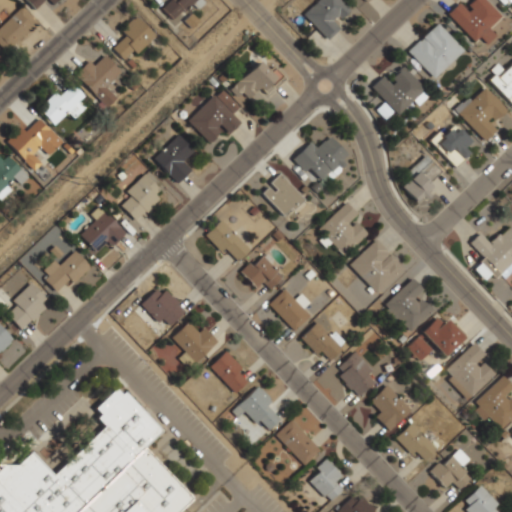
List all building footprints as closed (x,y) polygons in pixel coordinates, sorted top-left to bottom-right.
[(56,0),(22,0),(33,10),(41,1),(49,8),(56,0)] [(194,9),(203,0),(168,0),(160,8),(172,20),(188,4),(194,9)] [(333,21),(347,7),(340,0),(315,0),(301,14),(326,40),(339,28),(333,21)] [(444,13),(477,49),(493,35),(486,27),(498,17),(483,0),(471,0),(463,8),(457,1),(444,13)] [(0,25),(0,47),(5,52),(36,21),(20,5),(0,25)] [(118,31),(124,37),(111,49),(124,63),(153,36),(134,15),(118,31)] [(404,52),(431,78),(460,49),(433,22),(404,52)] [(104,107),(113,98),(103,89),(120,71),(104,56),(96,64),(89,57),(71,75),(104,107)] [(228,88),(242,103),(258,87),(265,94),(281,79),(260,57),(228,88)] [(511,57),(487,81),(511,108),(511,57)] [(374,110),(382,119),(391,111),(396,117),(425,94),(403,67),(386,81),(381,75),(368,86),(382,103),(374,110)] [(491,121),(503,109),(480,84),(452,111),(482,141),(497,127),(491,121)] [(51,124),(66,110),(73,117),(82,108),(75,102),(82,96),(72,86),(66,92),(60,85),(36,109),(51,124)] [(185,120),(206,142),(221,128),(226,134),(239,122),(232,114),(239,107),(220,87),(185,120)] [(3,140),(31,172),(45,159),(44,159),(62,143),(40,118),(25,131),(20,125),(3,140)] [(428,143),(453,167),(474,145),(448,121),(428,143)] [(193,151),(176,134),(151,159),(176,183),(192,167),(184,160),(193,151)] [(343,164),(337,159),(344,152),(328,136),(317,147),(309,139),(289,159),(311,181),(318,174),(326,182),(343,164)] [(6,153),(0,157),(0,198),(10,190),(5,184),(13,177),(18,184),(27,177),(6,153)] [(402,174),(408,180),(400,188),(417,205),(432,190),(425,183),(438,171),(422,155),(402,174)] [(286,209),(292,215),(306,202),(278,172),(257,191),(279,216),(286,209)] [(119,207),(134,221),(162,193),(142,173),(122,193),(128,199),(119,207)] [(342,256),(369,232),(343,203),(313,231),(326,245),(329,243),(342,256)] [(91,251),(101,242),(107,248),(124,233),(99,205),(88,214),(93,221),(77,235),(91,251)] [(249,248),(219,218),(202,234),(232,265),(249,248)] [(488,242),(479,232),(465,244),(497,280),(511,266),(511,232),(506,226),(488,242)] [(346,266),(377,297),(404,270),(374,239),(346,266)] [(57,295),(88,266),(73,251),(58,265),(52,259),(37,274),(57,295)] [(237,272),(253,288),(260,281),(268,289),(281,276),(258,252),(237,272)] [(379,306),(406,334),(431,312),(417,297),(423,292),(410,277),(379,306)] [(8,302),(14,308),(6,316),(21,331),(48,305),(27,283),(8,302)] [(137,304),(156,325),(163,319),(169,325),(184,310),(163,289),(158,294),(153,289),(137,304)] [(307,301),(299,293),(292,300),(281,289),(266,304),(292,331),(307,316),(300,308),(307,301)] [(418,362),(432,348),(442,358),(464,336),(447,318),(441,324),(434,317),(403,347),(418,362)] [(215,341),(200,325),(193,331),(185,322),(169,337),(183,352),(176,358),(187,369),(215,341)] [(323,363),(343,343),(331,331),(326,336),(313,322),(298,337),(323,363)] [(0,352),(13,339),(0,326),(0,352)] [(484,355),(472,342),(439,372),(465,401),(492,377),(478,361),(484,355)] [(206,367),(232,392),(248,376),(223,350),(206,367)] [(371,382),(364,375),(371,368),(352,350),(330,372),(356,397),(371,382)] [(469,406),(496,434),(511,418),(511,400),(507,395),(511,390),(511,386),(501,375),(469,406)] [(368,400),(376,407),(369,414),(386,431),(408,409),(384,384),(368,400)] [(236,418),(242,412),(254,423),(257,420),(267,430),(277,419),(264,407),(271,400),(256,385),(229,411),(236,418)] [(0,468),(0,511),(173,511),(188,499),(141,447),(159,431),(117,386),(93,408),(96,411),(100,429),(51,475),(29,451),(14,465),(4,465),(0,468)] [(319,449),(289,418),(272,435),(302,466),(319,449)] [(393,438),(419,464),(435,448),(425,438),(408,422),(393,438)] [(427,473),(443,488),(449,482),(457,489),(470,476),(460,466),(467,459),(454,446),(427,473)] [(340,489),(333,482),(340,474),(324,458),(303,478),(327,502),(340,489)] [(493,511),(490,509),(496,503),(478,484),(463,499),(469,504),(462,511),(493,511)] [(335,511),(377,511),(361,496),(355,502),(348,496),(334,511),(335,511)]
